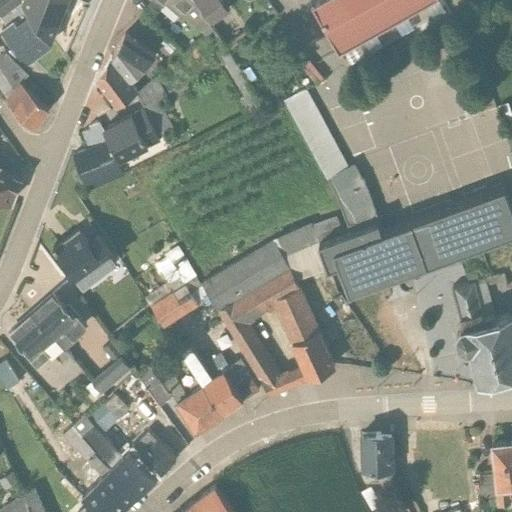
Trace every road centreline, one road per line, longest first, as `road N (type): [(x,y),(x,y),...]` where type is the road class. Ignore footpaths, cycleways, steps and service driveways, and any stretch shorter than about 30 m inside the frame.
road 1 (residential): [(511,394),(286,423),(187,475),(148,511)]
road 2 (residential): [(44,173),(111,0)]
road 3 (residential): [(0,292),(44,173)]
